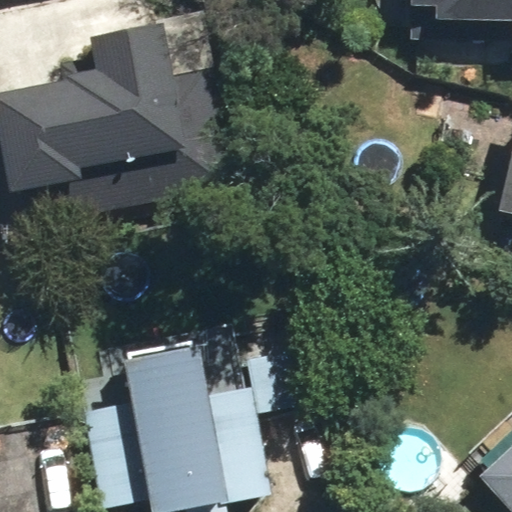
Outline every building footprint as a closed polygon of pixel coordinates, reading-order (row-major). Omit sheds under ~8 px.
[(511,0),(397,0),(397,32),(511,34),(511,0)] [(0,105),(0,173),(4,197),(186,166),(170,76),(169,76),(161,34),(91,47),(98,89),(0,105)] [(511,147),(494,220),(511,224),(511,147)] [(150,511),(225,511),(278,499),(243,361),(120,392),(150,511)] [(511,511),(511,456),(482,481),(508,511),(511,511)]
